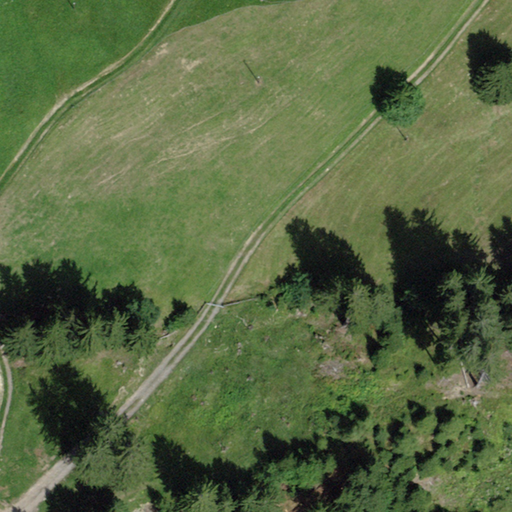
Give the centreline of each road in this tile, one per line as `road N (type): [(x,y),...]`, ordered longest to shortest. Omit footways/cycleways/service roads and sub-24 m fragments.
road 1 (track): [(6,511),(204,336),(278,222),(483,0)]
road 2 (track): [(101,81),(45,129),(0,190)]
